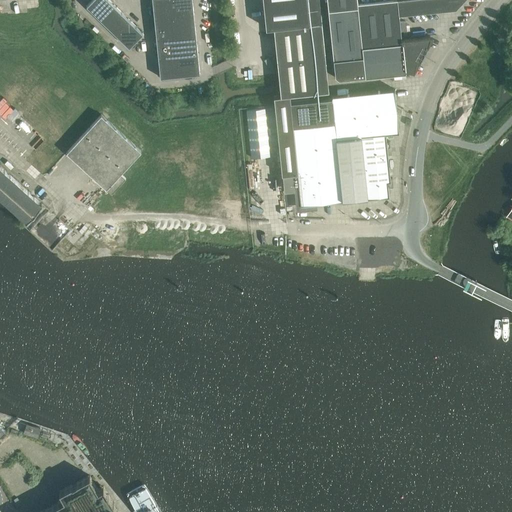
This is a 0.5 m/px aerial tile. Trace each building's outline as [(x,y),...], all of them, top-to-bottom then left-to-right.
[(91,0),(86,6),(100,20),(114,5),(108,0),(91,0)] [(152,0),(160,78),(200,73),(192,0),(152,0)] [(306,0),(262,0),(266,28),(274,27),(279,78),(280,91),(280,92),(281,95),(290,94),(316,92),(309,23),(306,0)] [(327,0),(328,11),(334,60),(335,77),(339,80),(365,78),(406,73),(405,68),(412,71),(414,67),(416,63),(419,53),(421,54),(423,51),(426,45),(431,37),(401,39),(399,15),(456,10),(464,0),(396,0),(358,4),(357,0),(327,0)] [(114,5),(100,20),(115,34),(129,19),(114,5)] [(143,33),(129,19),(115,34),(129,47),(143,33)] [(281,95),(274,96),(275,104),(282,174),(283,190),(294,189),(296,209),(317,207),(317,202),(343,200),(343,199),(368,196),(368,197),(389,195),(387,180),(390,180),(385,133),(399,131),(394,89),(332,96),(332,97),(290,101),(290,94),(281,95)] [(12,103),(4,112),(15,122),(23,114),(12,103)] [(270,156),(264,108),(246,110),(252,158),(270,156)] [(112,193),(125,179),(120,174),(141,151),(101,114),(66,152),(112,193)] [(0,197),(26,221),(42,204),(0,166),(0,197)] [(511,227),(507,225),(503,231),(508,233),(509,230),(511,232),(511,227)] [(28,424),(24,433),(38,438),(41,428),(28,424)] [(119,511),(118,511),(118,510),(113,503),(114,503),(113,502),(109,495),(108,494),(104,487),(103,486),(103,487),(99,489),(98,489),(94,483),(94,482),(93,482),(90,476),(89,475),(88,476),(84,478),(83,479),(78,482),(78,481),(77,482),(72,485),(72,484),(70,485),(66,487),(65,488),(60,491),(60,490),(59,491),(60,492),(64,498),(63,498),(64,499),(63,499),(59,502),(58,502),(53,505),(52,505),(52,506),(47,508),(46,509),(42,511),(41,511),(40,511),(119,511)]
